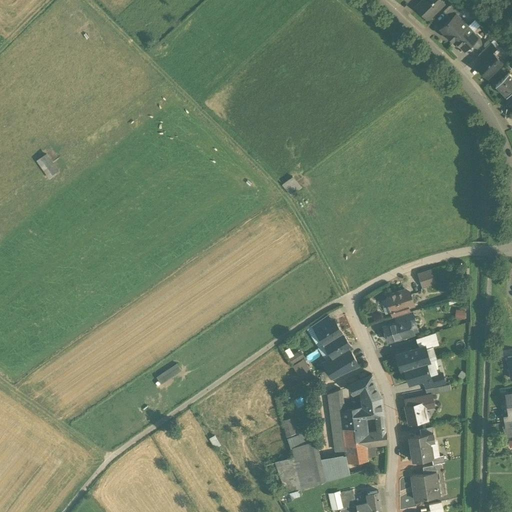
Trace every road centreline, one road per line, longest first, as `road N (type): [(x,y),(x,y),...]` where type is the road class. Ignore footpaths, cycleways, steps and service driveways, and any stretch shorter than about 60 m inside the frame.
road 1 (track): [(66,511),(111,456),(349,298),(292,202),(92,0)]
road 2 (residential): [(392,511),(392,401),(349,298),(451,254),(511,247)]
road 3 (track): [(490,251),(481,511)]
road 4 (residential): [(511,168),(482,103),(378,0)]
road 5 (track): [(0,381),(111,456)]
